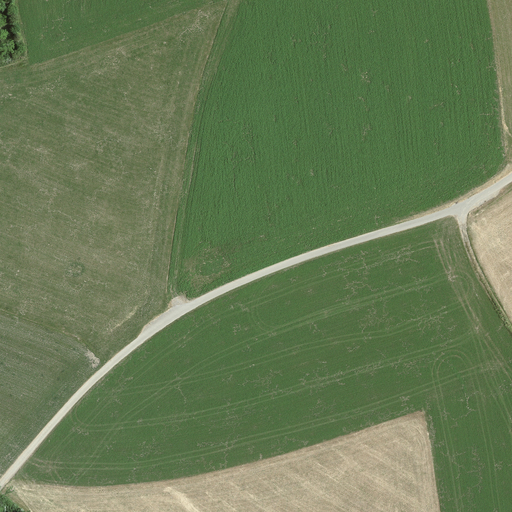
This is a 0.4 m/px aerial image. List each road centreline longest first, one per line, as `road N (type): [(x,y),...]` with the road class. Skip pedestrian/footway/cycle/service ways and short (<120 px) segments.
road 1 (unclassified): [(0,482),(89,383),(172,316),(302,257),(460,207),(511,176)]
road 2 (track): [(229,2),(188,144),(172,316)]
road 3 (track): [(460,207),(474,266),(511,332)]
